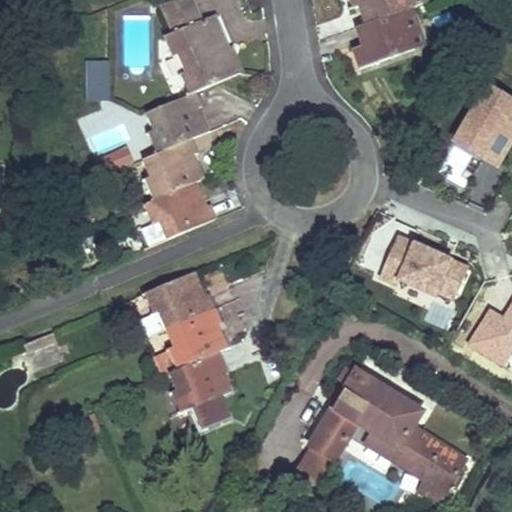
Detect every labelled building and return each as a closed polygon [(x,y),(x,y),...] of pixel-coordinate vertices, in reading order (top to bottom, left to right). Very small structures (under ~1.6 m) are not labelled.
[(184,73),(193,94),(194,93),(239,74),(228,48),(215,16),(201,21),(191,0),(175,0),(161,7),(172,34),(163,38),(172,58),(177,56),(184,73)] [(355,0),(347,0),(351,10),(358,8),(355,0)] [(355,0),(358,8),(364,26),(402,12),(411,9),(408,0),(355,0)] [(426,0),(408,0),(411,9),(428,3),(426,0)] [(498,0),(481,0),(480,2),(492,10),(498,0)] [(402,12),(364,26),(355,29),(362,47),(368,67),(416,49),(402,12)] [(232,47),(228,48),(239,74),(242,72),(232,47)] [(368,67),(362,47),(354,49),(362,69),(368,67)] [(193,94),(184,73),(180,75),(189,95),(193,94)] [(490,193),(511,150),(511,104),(483,90),(447,157),(441,154),(436,165),(490,193)] [(189,95),(145,115),(153,132),(162,152),(190,140),(206,133),(198,115),(190,118),(188,112),(196,109),(201,107),(194,93),(193,94),(189,95)] [(198,115),(196,109),(188,112),(190,118),(198,115)] [(162,152),(153,132),(148,134),(157,155),(162,152)] [(157,155),(142,161),(149,178),(158,200),(195,183),(202,180),(195,161),(187,165),(184,159),(193,156),(196,154),(190,140),(162,152),(157,155)] [(195,161),(193,156),(184,159),(187,165),(195,161)] [(153,202),(158,200),(149,178),(144,180),(153,202)] [(153,202),(149,203),(158,222),(166,240),(215,219),(209,205),(205,207),(196,210),(194,205),(202,202),(195,183),(158,200),(153,202)] [(205,207),(202,202),(194,205),(196,210),(205,207)] [(149,203),(145,205),(153,224),(158,222),(149,203)] [(3,217),(4,223),(8,222),(9,233),(19,232),(17,221),(10,222),(9,216),(3,217)] [(153,224),(140,230),(148,248),(166,240),(158,222),(153,224)] [(377,271),(451,302),(469,262),(394,230),(377,271)] [(166,330),(215,310),(208,296),(204,298),(196,301),(193,295),(202,292),(194,273),(149,293),(158,314),(153,316),(140,321),(147,338),(166,330)] [(204,298),(202,292),(193,295),(196,301),(204,298)] [(158,314),(149,293),(144,295),(153,316),(158,314)] [(511,354),(511,293),(500,314),(485,305),(463,343),(502,366),(509,353),(511,354)] [(220,324),(215,310),(166,330),(173,349),(182,369),(219,352),(227,349),(219,331),(211,335),(208,329),(217,326),(220,324)] [(219,331),(217,326),(208,329),(211,335),(219,331)] [(55,340),(52,334),(27,345),(30,351),(55,340)] [(182,369),(173,349),(156,357),(164,376),(169,374),(182,369)] [(188,410),(198,433),(231,419),(221,396),(231,392),(223,374),(214,378),(212,372),(220,369),(225,367),(219,352),(182,369),(169,374),(177,392),(186,412),(188,410)] [(220,369),(212,372),(214,378),(223,374),(220,369)] [(422,412),(356,371),(309,447),(312,449),(307,458),(328,471),(333,462),(357,424),(367,430),(374,435),(398,450),(430,469),(423,480),(417,490),(442,505),(467,461),(412,428),(422,412)] [(186,412),(177,392),(171,394),(180,414),(186,412)] [(374,435),(367,430),(361,441),(423,480),(430,469),(398,450),(374,435)]
